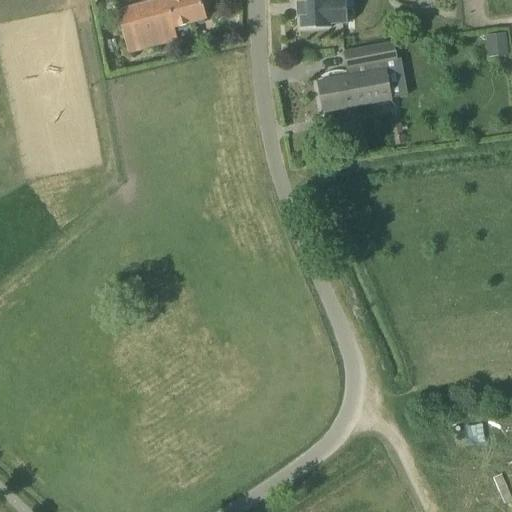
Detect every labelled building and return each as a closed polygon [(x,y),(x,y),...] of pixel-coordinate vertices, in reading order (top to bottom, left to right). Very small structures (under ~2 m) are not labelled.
[(200,0),(157,0),(117,11),(129,53),(176,40),(172,28),(205,19),(200,0)] [(339,0),(346,0),(345,0),(297,0),(298,2),(295,2),(296,17),(298,17),(299,30),(331,28),(331,25),(347,24),(347,22),(340,23),(339,0)] [(492,57),(511,54),(509,32),(489,35),(492,57)] [(343,53),(348,77),(317,83),(323,112),(391,100),(391,98),(407,95),(400,59),(396,60),(393,44),(343,53)] [(511,414),(490,418),(492,434),(511,430),(511,414)] [(493,471),(511,469),(511,448),(492,450),(493,471)]
